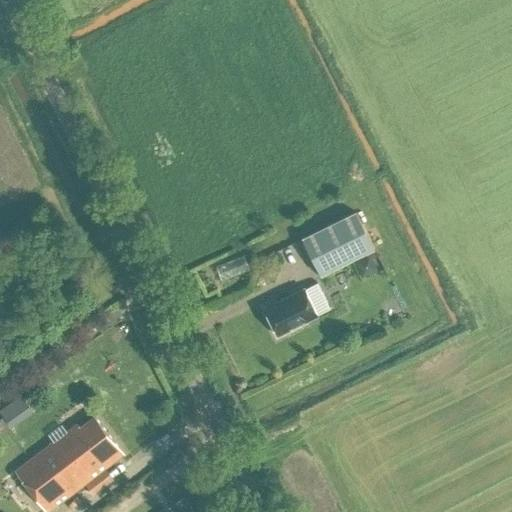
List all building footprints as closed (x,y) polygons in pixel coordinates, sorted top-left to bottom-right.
[(356,211),(302,238),(320,275),(374,248),(356,211)] [(305,287),(263,307),(278,336),(319,316),(318,314),(331,308),(318,283),(306,289),(305,287)] [(2,407),(9,419),(33,404),(26,393),(2,407)] [(97,417),(82,428),(79,425),(17,472),(47,511),(50,511),(86,485),(107,469),(126,455),(97,417)] [(93,495),(114,479),(107,469),(86,485),(93,495)] [(193,511),(185,499),(169,511),(167,509),(162,511),(193,511)]
